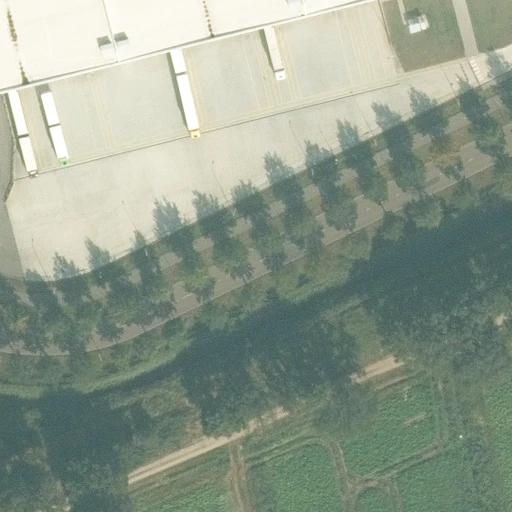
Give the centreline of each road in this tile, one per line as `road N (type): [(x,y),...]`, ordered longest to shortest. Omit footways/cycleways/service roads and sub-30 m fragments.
road 1 (tertiary): [(0,341),(105,335),(511,141)]
road 2 (track): [(99,511),(511,320)]
